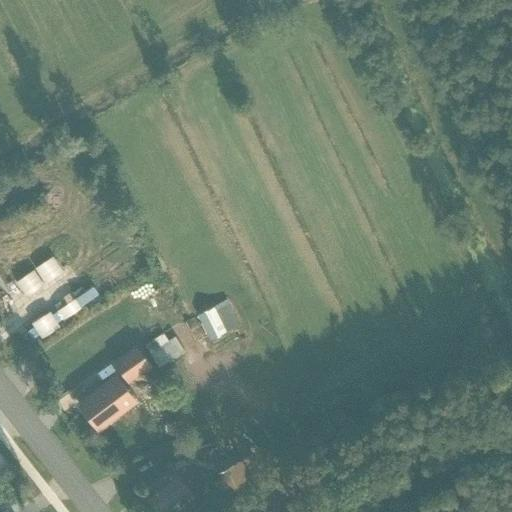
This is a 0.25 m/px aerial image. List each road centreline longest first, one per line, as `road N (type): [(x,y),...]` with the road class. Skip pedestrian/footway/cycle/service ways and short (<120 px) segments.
road 1 (track): [(511,375),(254,511)]
road 2 (tertiary): [(93,511),(0,390)]
